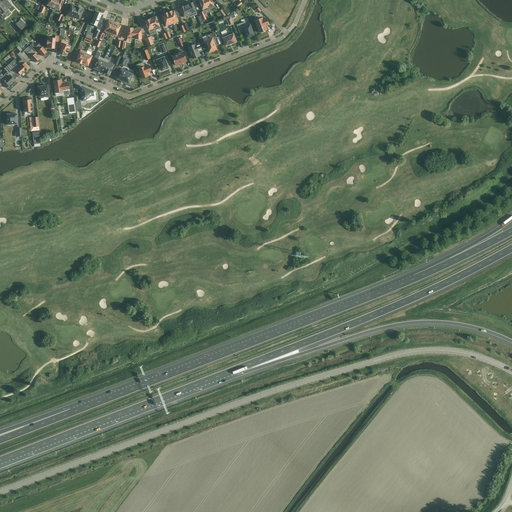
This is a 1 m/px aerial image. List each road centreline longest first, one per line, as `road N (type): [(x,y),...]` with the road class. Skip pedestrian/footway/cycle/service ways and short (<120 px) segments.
road 1 (tertiary): [(0,493),(279,388),(392,355),(451,350),(511,371)]
road 2 (motorway): [(415,278),(72,411)]
road 3 (residential): [(0,103),(47,63),(133,96),(282,38),(304,0)]
road 4 (motorway): [(233,370),(381,312),(511,248)]
road 5 (motorway): [(233,370),(430,321),(511,341)]
road 6 (motorway): [(0,460),(233,370)]
